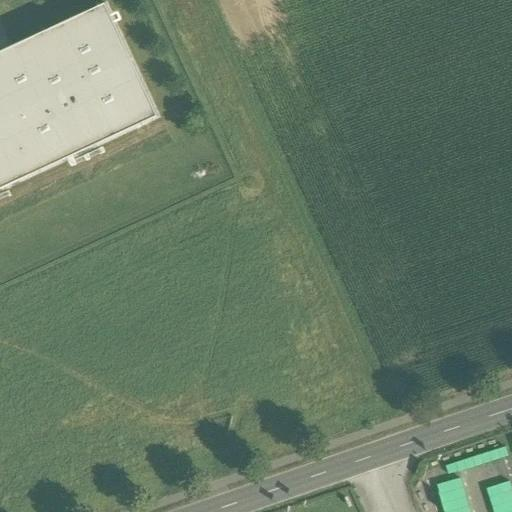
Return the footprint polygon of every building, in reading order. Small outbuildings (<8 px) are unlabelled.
[(0,189),(155,116),(104,9),(0,58),(0,189)] [(505,448),(446,467),(449,477),(508,457),(505,448)] [(437,487),(440,496),(463,489),(461,480),(437,487)] [(487,490),(490,499),(511,492),(511,490),(510,483),(487,490)] [(440,496),(442,505),(466,498),(463,489),(440,496)] [(511,492),(490,499),(493,509),(511,502),(511,492)] [(442,505),(444,511),(453,511),(469,508),(466,498),(442,505)] [(511,511),(511,502),(493,509),(494,511),(511,511)]
